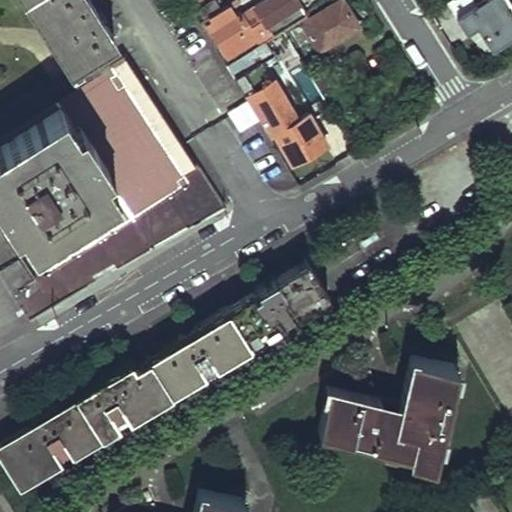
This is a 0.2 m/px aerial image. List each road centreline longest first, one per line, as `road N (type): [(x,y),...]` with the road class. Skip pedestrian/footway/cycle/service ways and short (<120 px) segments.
road 1 (residential): [(82,511),(94,494),(458,269)]
road 2 (residential): [(264,219),(0,372)]
road 3 (residential): [(467,114),(313,203),(264,219)]
road 4 (residential): [(150,28),(264,219)]
road 5 (residential): [(0,120),(150,28)]
road 6 (residential): [(394,0),(467,114)]
